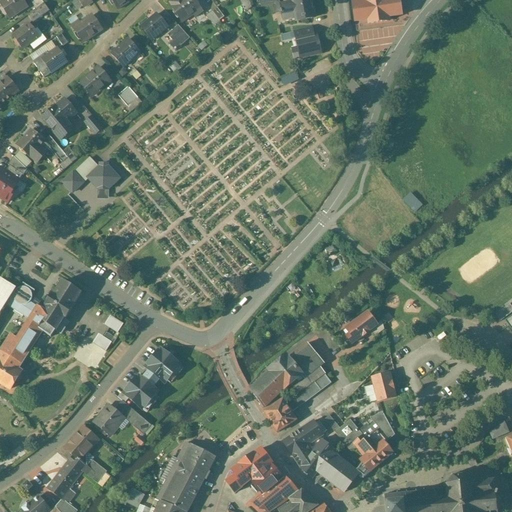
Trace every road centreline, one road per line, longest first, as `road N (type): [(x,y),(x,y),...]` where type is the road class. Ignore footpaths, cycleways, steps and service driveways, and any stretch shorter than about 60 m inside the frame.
road 1 (tertiary): [(214,336),(323,218),(358,158),(378,97)]
road 2 (residential): [(157,322),(71,426),(0,485)]
road 3 (residential): [(511,405),(474,444),(449,457),(423,452),(399,461),(340,511)]
road 4 (tertiary): [(157,322),(0,216)]
road 5 (residential): [(40,101),(146,0)]
